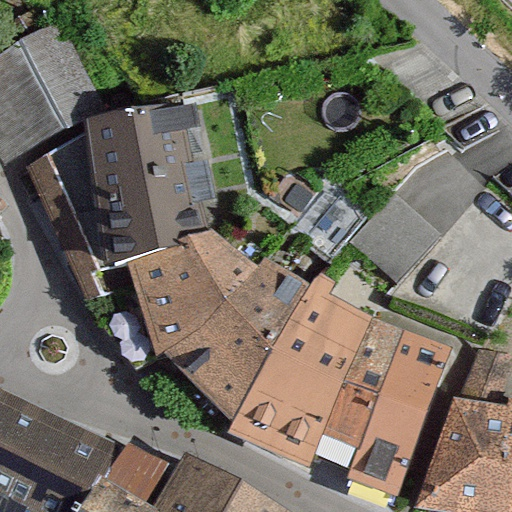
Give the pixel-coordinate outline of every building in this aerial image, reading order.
[(59,20),(0,57),(0,159),(2,163),(108,96),(59,20)] [(211,234),(187,98),(80,122),(106,265),(134,258),(211,234)] [(398,194),(354,240),(397,280),(440,234),(398,194)] [(134,258),(162,352),(259,264),(219,232),(211,234),(134,258)] [(234,423),(237,426),(315,285),(267,257),(259,264),(162,352),(234,423)] [(315,285),(234,423),(225,438),(303,470),(377,317),(330,297),(340,281),(323,271),(315,285)] [(411,329),(377,317),(303,470),(339,486),(411,329)] [(458,345),(411,329),(339,486),(393,511),(458,345)] [(4,387),(0,396),(0,496),(32,511),(87,511),(102,483),(121,444),(4,387)] [(511,511),(511,397),(511,407),(458,399),(426,510),(437,511),(511,511)] [(294,511),(191,453),(157,509),(102,483),(87,511),(294,511)]
